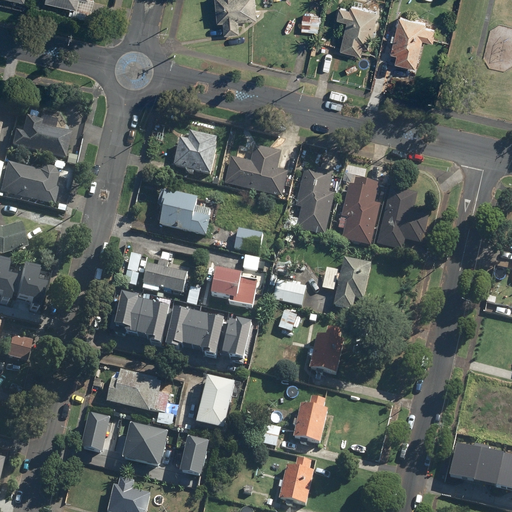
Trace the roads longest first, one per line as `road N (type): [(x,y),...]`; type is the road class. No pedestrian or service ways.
road 1 (residential): [(127,94),(30,511)]
road 2 (residential): [(404,511),(487,154)]
road 3 (residential): [(487,154),(159,75)]
